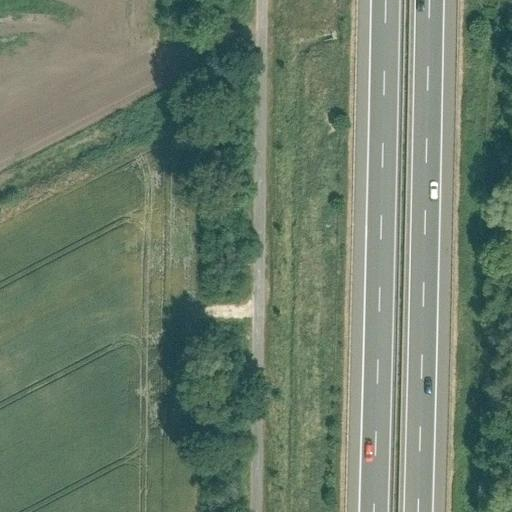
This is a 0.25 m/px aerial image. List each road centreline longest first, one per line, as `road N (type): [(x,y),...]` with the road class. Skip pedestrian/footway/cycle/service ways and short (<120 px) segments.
road 1 (motorway): [(418,511),(430,0)]
road 2 (motorway): [(385,0),(374,511)]
road 3 (track): [(268,0),(260,511)]
